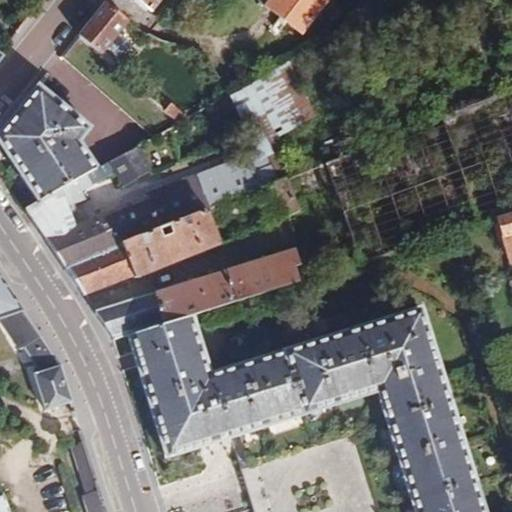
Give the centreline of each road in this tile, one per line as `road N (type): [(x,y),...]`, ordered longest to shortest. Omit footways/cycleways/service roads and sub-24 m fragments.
road 1 (residential): [(137,511),(86,343),(0,216)]
road 2 (residential): [(0,100),(80,0)]
